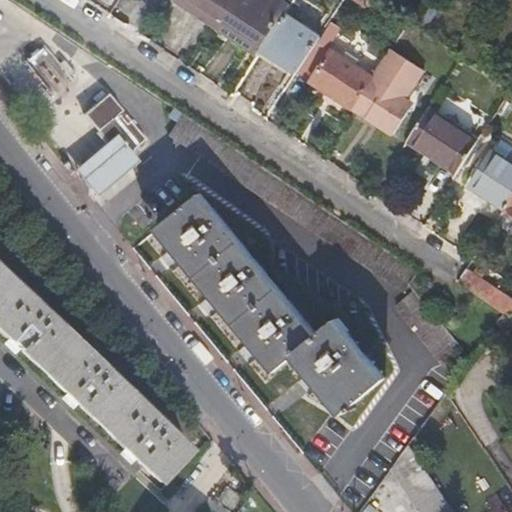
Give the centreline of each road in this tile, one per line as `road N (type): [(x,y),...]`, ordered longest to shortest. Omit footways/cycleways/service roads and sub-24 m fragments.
road 1 (residential): [(43,0),(455,273)]
road 2 (tertiary): [(0,132),(310,511)]
